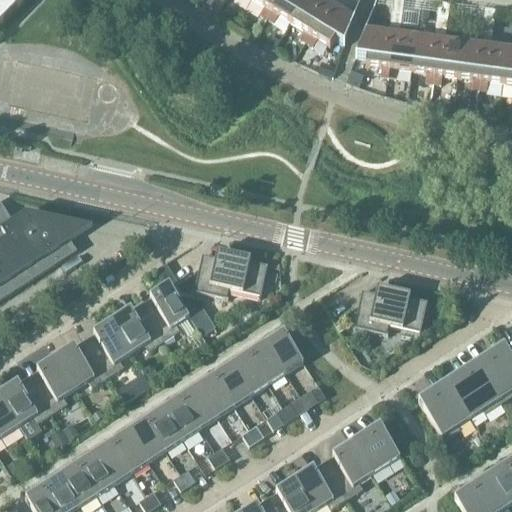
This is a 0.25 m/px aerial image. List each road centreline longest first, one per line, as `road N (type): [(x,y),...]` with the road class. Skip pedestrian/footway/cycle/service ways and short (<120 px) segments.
road 1 (residential): [(187,511),(496,311),(503,285)]
road 2 (tertiary): [(503,285),(197,216)]
road 3 (residential): [(0,359),(191,234),(197,216)]
road 4 (tertiary): [(197,216),(0,171)]
